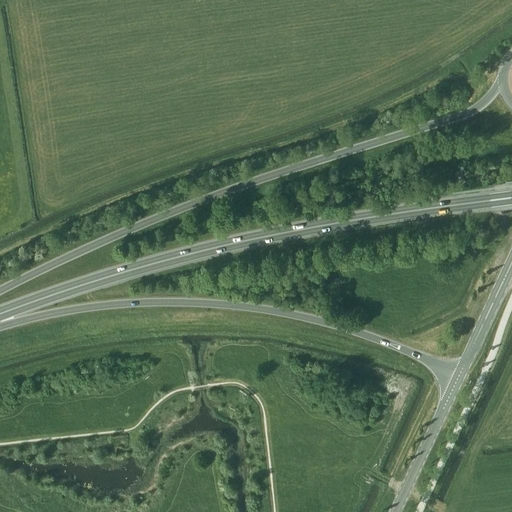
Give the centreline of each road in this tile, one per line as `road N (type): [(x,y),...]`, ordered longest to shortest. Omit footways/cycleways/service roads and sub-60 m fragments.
road 1 (trunk): [(502,81),(461,115),(180,208),(0,290)]
road 2 (trunk): [(0,313),(211,248),(511,196)]
road 3 (trunk): [(0,324),(136,303),(230,305),(328,323),(460,374)]
road 4 (secondary): [(395,511),(460,374)]
road 5 (secondary): [(460,374),(511,261)]
